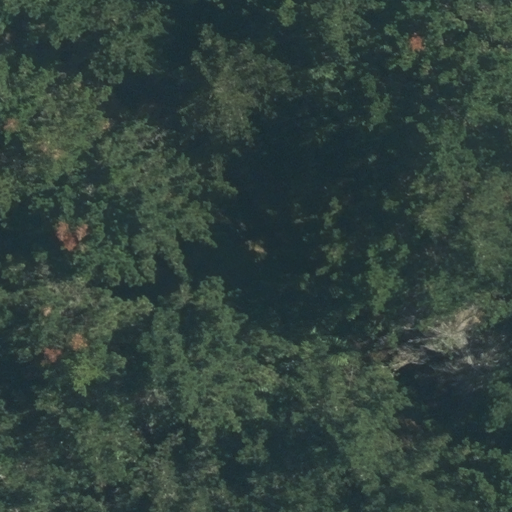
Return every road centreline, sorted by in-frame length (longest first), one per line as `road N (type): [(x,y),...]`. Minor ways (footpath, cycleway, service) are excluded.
road 1 (track): [(8,0),(52,18),(266,152),(511,470)]
road 2 (track): [(93,511),(43,358),(0,287)]
